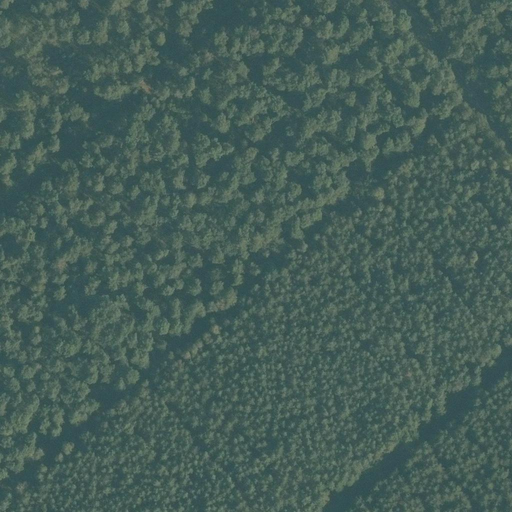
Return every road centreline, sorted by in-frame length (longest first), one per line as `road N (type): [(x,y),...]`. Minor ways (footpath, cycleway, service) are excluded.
road 1 (track): [(0,496),(468,96)]
road 2 (track): [(251,0),(0,211)]
road 3 (track): [(511,354),(325,511)]
road 4 (unclassified): [(391,0),(511,151)]
